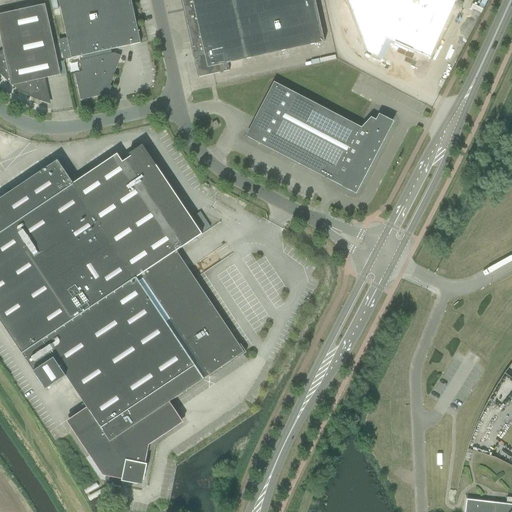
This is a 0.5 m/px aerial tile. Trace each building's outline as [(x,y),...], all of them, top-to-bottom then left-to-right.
[(58,0),(67,39),(59,40),(63,60),(80,56),(80,60),(79,61),(81,72),(74,73),(75,74),(78,90),(80,100),(107,94),(110,86),(121,56),(114,53),(111,54),(111,50),(140,43),(130,0),(58,0)] [(196,62),(199,77),(219,73),(219,70),(223,70),(223,72),(229,71),(228,63),(324,42),(315,0),(182,0),(193,47),(194,47),(196,52),(194,53),(195,57),(197,57),(198,62),(196,62)] [(347,0),(368,52),(377,56),(386,38),(429,57),(455,0),(347,0)] [(45,4),(5,13),(0,14),(0,35),(3,51),(0,53),(0,72),(6,78),(7,80),(10,82),(11,86),(14,85),(18,88),(27,94),(32,97),(32,95),(35,94),(36,98),(38,99),(49,103),(44,79),(61,75),(45,4)] [(354,193),(391,121),(379,114),(376,120),(371,118),(361,128),(274,82),(255,119),(265,124),(256,142),(251,139),(331,181),(335,175),(344,180),(341,186),(354,193)] [(239,345),(176,251),(202,234),(142,145),(129,154),(130,157),(122,162),(117,154),(73,183),(57,160),(0,198),(0,320),(34,371),(35,371),(47,388),(66,376),(88,410),(70,422),(104,473),(122,477),(122,479),(121,481),(136,484),(143,485),(144,478),(147,464),(145,464),(149,445),(183,422),(169,402),(237,357),(237,358),(246,353),(240,344),(239,345)] [(511,511),(511,504),(466,499),(464,511),(511,511)]
